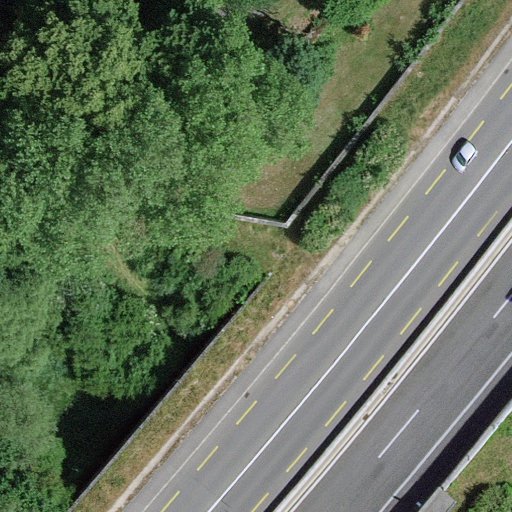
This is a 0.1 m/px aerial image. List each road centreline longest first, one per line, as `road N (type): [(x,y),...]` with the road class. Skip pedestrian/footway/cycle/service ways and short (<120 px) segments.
road 1 (motorway): [(511,107),(181,511)]
road 2 (primary): [(511,140),(208,511)]
road 3 (motorway): [(335,511),(511,299)]
